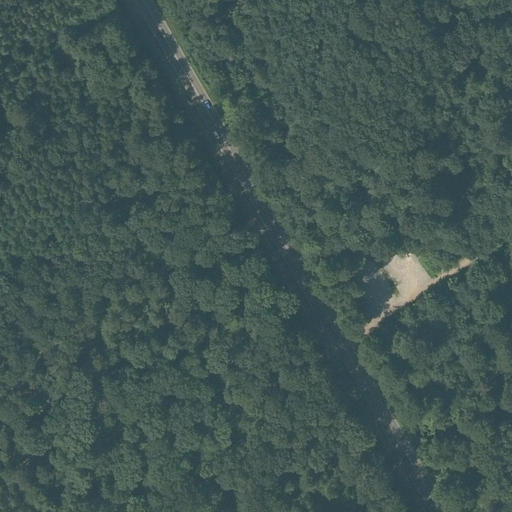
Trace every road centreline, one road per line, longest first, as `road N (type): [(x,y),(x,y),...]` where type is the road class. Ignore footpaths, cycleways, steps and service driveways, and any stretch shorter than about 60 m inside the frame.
road 1 (primary): [(143,0),(439,511)]
road 2 (track): [(91,511),(343,343)]
